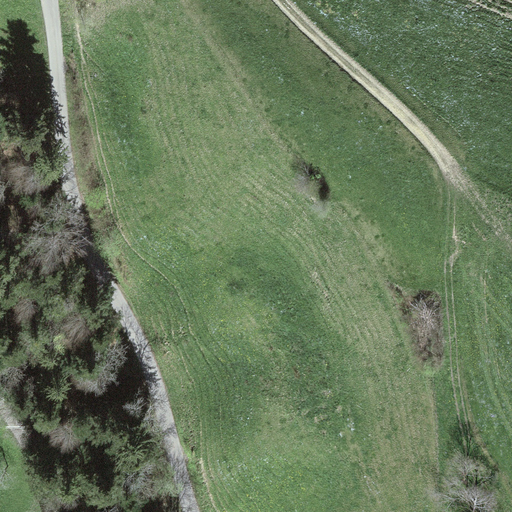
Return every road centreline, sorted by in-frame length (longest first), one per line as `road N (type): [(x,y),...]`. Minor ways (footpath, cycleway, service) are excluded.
road 1 (track): [(48,0),(84,245),(145,353),(192,511)]
road 2 (track): [(511,243),(421,131),(282,0)]
road 3 (track): [(0,372),(28,415),(54,511)]
